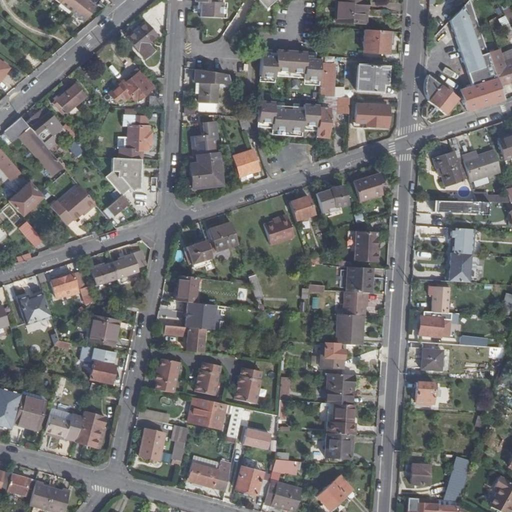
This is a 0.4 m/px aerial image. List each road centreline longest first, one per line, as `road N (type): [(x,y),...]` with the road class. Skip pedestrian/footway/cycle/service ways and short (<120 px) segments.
road 1 (residential): [(384,511),(409,140)]
road 2 (residential): [(166,221),(110,483)]
road 3 (residential): [(166,221),(409,140)]
road 4 (residential): [(175,0),(166,221)]
road 5 (tertiary): [(0,116),(135,0)]
road 6 (residential): [(0,275),(166,221)]
road 7 (unknown): [(174,43),(241,47),(290,37),(294,0)]
road 8 (residential): [(409,140),(418,0)]
